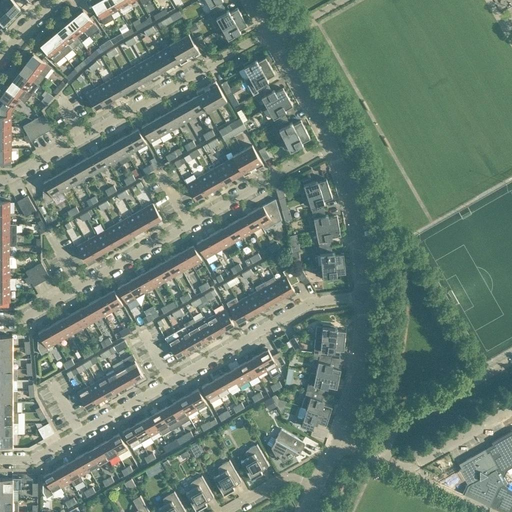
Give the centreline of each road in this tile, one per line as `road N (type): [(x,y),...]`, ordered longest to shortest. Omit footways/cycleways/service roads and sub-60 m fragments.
road 1 (residential): [(0,460),(31,460),(312,302),(363,296)]
road 2 (residential): [(0,320),(25,317),(329,143)]
road 3 (residential): [(0,180),(269,32)]
road 4 (residential): [(363,296),(352,393),(317,486)]
road 5 (residential): [(329,143),(355,225),(363,296)]
road 6 (residential): [(269,32),(329,143)]
